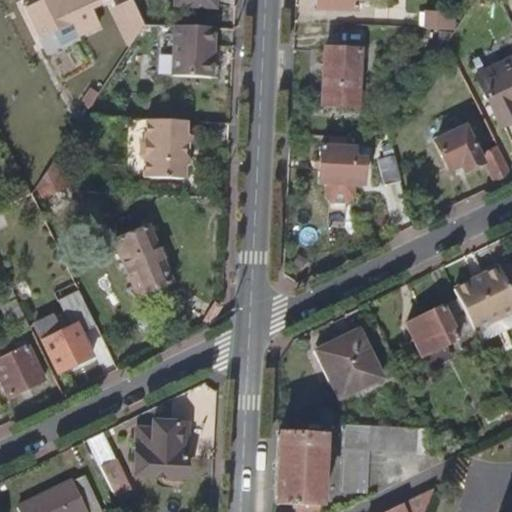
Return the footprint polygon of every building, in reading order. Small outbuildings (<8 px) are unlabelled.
[(48,0),(23,12),(37,42),(70,26),(77,40),(96,30),(89,12),(97,9),(92,0),(48,0)] [(174,0),(174,11),(215,13),(215,0),(174,0)] [(315,0),(315,8),(354,10),(354,3),(361,3),(361,0),(315,0)] [(142,28),(131,4),(130,4),(110,13),(128,49),(133,42),(142,28)] [(425,26),(456,28),(457,10),(426,8),(425,26)] [(213,61),(215,31),(174,29),(172,80),(212,82),(213,61)] [(365,32),(324,29),(320,88),(323,88),(322,107),(345,108),(346,90),(357,91),(359,52),(364,52),(365,32)] [(511,56),(474,75),(496,120),(511,112),(511,56)] [(92,103),(102,89),(95,84),(85,99),(92,103)] [(184,139),(184,125),(144,123),(144,142),(139,145),(139,157),(142,162),(142,179),(182,181),(183,168),(187,169),(187,163),(182,157),(183,151),(188,146),(188,140),(184,139)] [(480,165),(463,132),(430,149),(443,175),(455,169),(458,176),(480,165)] [(352,149),(319,147),(317,185),(322,185),(322,201),(327,206),(347,207),(351,202),(352,186),(357,186),(358,160),(351,160),(352,149)] [(480,157),(494,189),(510,181),(495,150),(480,157)] [(384,190),(400,185),(394,159),(378,162),(384,190)] [(66,190),(53,163),(37,187),(44,202),(66,190)] [(137,306),(176,290),(151,230),(111,246),(137,306)] [(472,331),(479,346),(511,330),(511,300),(497,271),(454,293),(457,300),(472,331)] [(17,302),(8,283),(0,286),(0,289),(9,307),(17,302)] [(81,339),(97,332),(81,297),(61,308),(68,321),(72,328),(58,334),(55,327),(52,320),(34,328),(57,374),(90,359),(81,339)] [(445,345),(472,331),(457,300),(405,325),(417,349),(424,345),(428,354),(445,345)] [(17,337),(30,330),(17,302),(9,307),(4,309),(17,337)] [(68,321),(55,327),(58,334),(72,328),(68,321)] [(346,339),(321,351),(318,349),(310,353),(323,384),(327,382),(334,400),(377,381),(355,334),(346,339)] [(28,348),(16,354),(13,345),(0,351),(0,355),(2,360),(0,361),(0,380),(8,399),(44,381),(28,348)] [(453,362),(445,345),(428,354),(429,355),(418,361),(426,375),(453,362)] [(511,414),(505,398),(480,411),(487,426),(511,414)] [(148,426),(147,433),(136,433),(135,478),(182,480),(184,427),(148,426)] [(447,427),(434,434),(441,449),(454,443),(447,427)] [(367,451),(437,456),(425,431),(343,428),(340,494),(364,495),(367,451)] [(114,462),(101,435),(86,442),(100,469),(114,500),(128,493),(114,462)] [(321,438),(276,436),(274,474),(273,505),(294,506),(293,511),(315,511),(315,508),(318,508),(321,438)] [(96,511),(98,511),(84,481),(65,489),(16,511),(96,511)] [(422,511),(432,490),(388,511),(422,511)]
